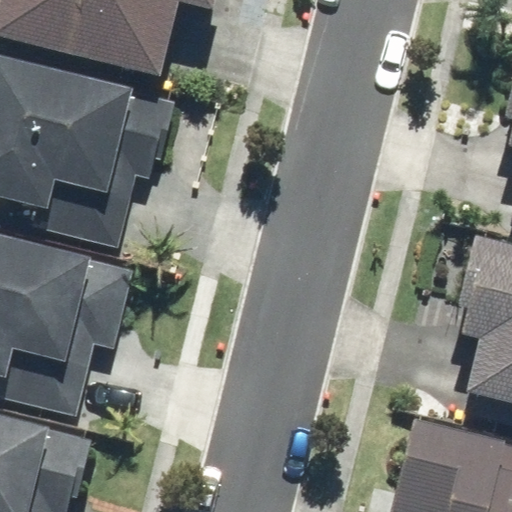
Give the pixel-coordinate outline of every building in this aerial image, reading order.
[(0,0),(0,35),(172,77),(190,2),(224,10),(226,0),(0,0)] [(0,49),(0,196),(35,205),(30,227),(123,250),(141,180),(163,185),(184,101),(165,96),(162,107),(140,101),(144,85),(0,49)] [(477,388),(511,397),(511,235),(487,229),(461,328),(491,336),(477,388)] [(101,255),(0,230),(0,399),(83,420),(101,347),(115,350),(135,270),(99,262),(101,255)] [(59,427),(0,412),(0,511),(82,511),(100,440),(59,430),(59,427)] [(511,511),(511,435),(425,413),(398,511),(511,511)]
